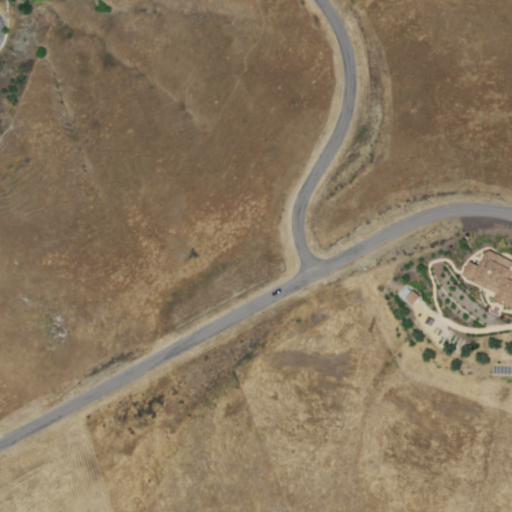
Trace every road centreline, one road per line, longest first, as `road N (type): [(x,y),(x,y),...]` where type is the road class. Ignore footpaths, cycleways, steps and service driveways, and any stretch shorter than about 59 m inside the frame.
road 1 (residential): [(511,215),(473,210),(414,222),(0,441)]
road 2 (residential): [(317,275),(298,231),(300,205),(345,122),(351,84),(349,54),(319,0)]
